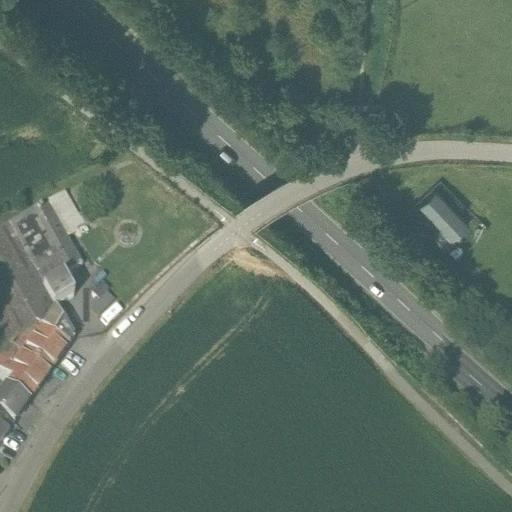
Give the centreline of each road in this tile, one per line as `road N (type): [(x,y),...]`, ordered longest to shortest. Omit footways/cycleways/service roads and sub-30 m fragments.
road 1 (secondary): [(51,0),(511,413)]
road 2 (residential): [(237,230),(47,429),(4,511)]
road 3 (unclassified): [(511,156),(393,155),(292,194),(237,230)]
road 4 (track): [(359,165),(364,0)]
